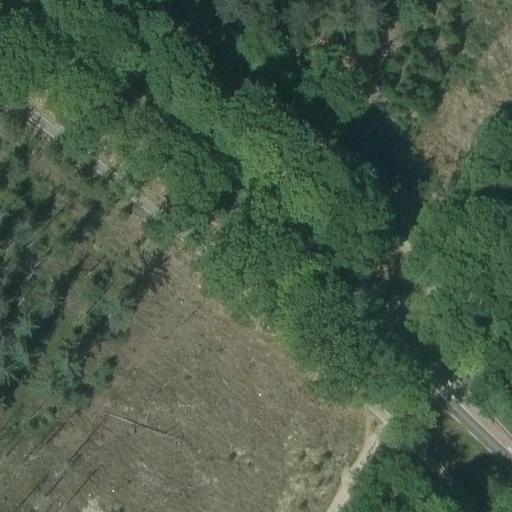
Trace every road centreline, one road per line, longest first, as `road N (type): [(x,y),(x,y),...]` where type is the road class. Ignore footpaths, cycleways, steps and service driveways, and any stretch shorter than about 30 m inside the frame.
road 1 (track): [(136,0),(401,198),(511,229)]
road 2 (primary): [(267,217),(309,270),(511,464)]
road 3 (primary): [(0,13),(267,217)]
road 4 (primary): [(511,428),(393,313),(267,217)]
